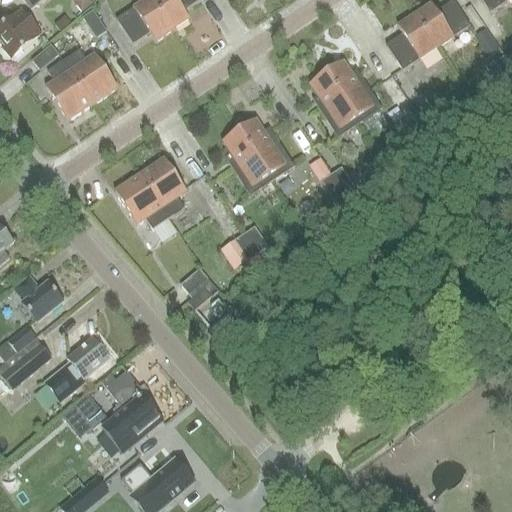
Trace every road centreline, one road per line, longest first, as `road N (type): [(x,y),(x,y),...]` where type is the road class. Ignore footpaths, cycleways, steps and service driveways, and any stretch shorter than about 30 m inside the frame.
road 1 (tertiary): [(279,468),(37,190)]
road 2 (residential): [(37,190),(323,0)]
road 3 (track): [(325,436),(511,305)]
